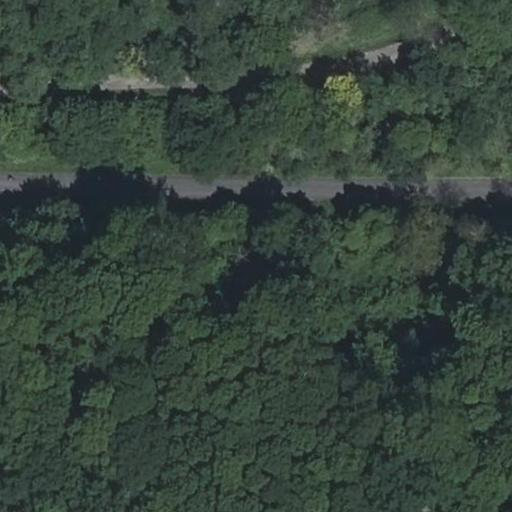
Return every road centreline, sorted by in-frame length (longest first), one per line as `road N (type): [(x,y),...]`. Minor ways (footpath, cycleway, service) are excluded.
road 1 (unclassified): [(0,92),(180,91),(370,69),(511,1)]
road 2 (tertiary): [(511,178),(0,177)]
